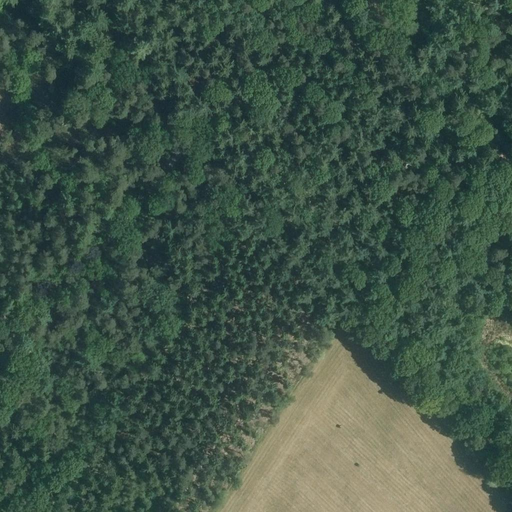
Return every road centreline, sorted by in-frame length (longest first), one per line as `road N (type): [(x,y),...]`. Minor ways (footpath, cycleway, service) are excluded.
road 1 (track): [(0,306),(108,226),(316,0)]
road 2 (track): [(357,0),(401,71),(388,274),(421,275),(511,246)]
